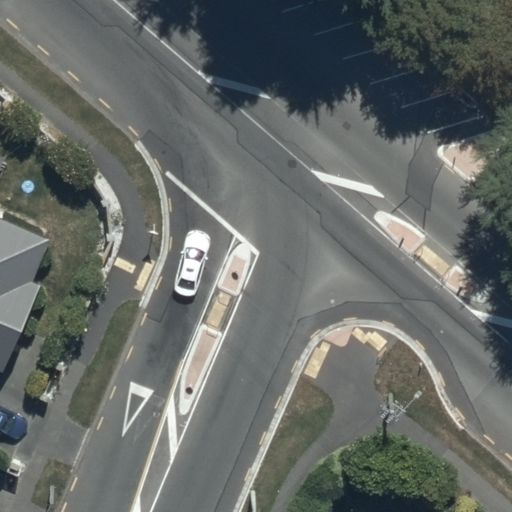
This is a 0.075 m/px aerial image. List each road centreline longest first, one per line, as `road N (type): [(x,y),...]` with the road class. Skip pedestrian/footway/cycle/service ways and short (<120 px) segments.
road 1 (tertiary): [(141,511),(245,241),(300,165)]
road 2 (tertiary): [(511,345),(300,165)]
road 3 (tertiary): [(110,0),(300,165)]
